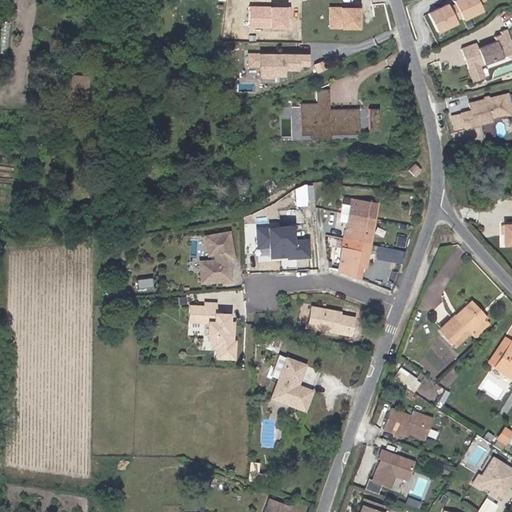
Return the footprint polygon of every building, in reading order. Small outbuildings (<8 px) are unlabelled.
[(427,13),(436,31),(455,23),(453,20),(461,17),(462,19),(480,10),(475,0),(453,0),(455,4),(447,8),(446,4),(427,13)] [(327,4),(326,26),(360,27),(361,5),(327,4)] [(496,48),(508,42),(501,27),(496,29),(497,32),(491,35),(492,39),(476,46),(473,42),(459,48),(472,81),(483,76),(477,64),(499,55),(496,48)] [(496,48),(499,55),(511,49),(508,42),(496,48)] [(308,51),(243,50),(243,73),(291,74),(291,63),(308,63),(308,51)] [(64,102),(85,104),(87,78),(67,76),(64,102)] [(329,90),(316,91),(316,103),(316,110),(329,110),(329,90)] [(490,118),(491,122),(511,116),(511,114),(507,93),(503,95),(506,105),(501,115),(490,118)] [(506,105),(503,95),(468,103),(470,111),(460,113),(464,128),(491,122),(490,118),(501,115),(506,105)] [(316,103),(299,103),(299,132),(358,131),(357,110),(329,110),(316,110),(316,103)] [(367,110),(368,131),(378,131),(378,110),(367,110)] [(460,113),(451,116),(455,131),(464,128),(460,113)] [(412,170),(416,175),(421,170),(417,166),(412,170)] [(338,271),(356,278),(358,266),(365,267),(377,203),(351,199),(349,206),(342,205),(338,222),(346,223),(338,271)] [(511,223),(503,224),(503,245),(511,244),(511,223)] [(286,258),(309,257),(307,239),(292,240),(291,226),(256,229),(257,247),(269,247),(269,257),(286,256),(286,258)] [(201,282),(229,280),(228,260),(233,259),(228,233),(205,237),(208,254),(214,253),(216,261),(204,262),(204,272),(201,272),(201,282)] [(469,301),(457,313),(459,315),(467,307),(480,321),(484,317),(469,301)] [(233,342),(233,323),(228,323),(229,314),(215,314),(216,304),(205,303),(205,307),(190,306),(189,322),(208,323),(207,336),(213,337),(212,349),(218,349),(218,359),(234,359),(235,342),(233,342)] [(310,307),(307,327),(350,334),(353,317),(338,315),(339,312),(310,307)] [(459,315),(457,313),(439,330),(454,346),(480,321),(467,307),(459,315)] [(262,331),(256,344),(276,352),(282,338),(262,331)] [(486,363),(493,367),(510,341),(504,337),(486,363)] [(511,342),(510,341),(493,367),(510,378),(511,377),(511,342)] [(271,399),(304,410),(312,392),(297,386),(305,365),(279,356),(271,377),(277,380),(271,399)] [(394,376),(416,390),(422,379),(400,366),(394,376)] [(410,417),(390,409),(383,430),(403,438),(404,435),(405,433),(409,434),(425,440),(432,420),(412,412),(410,417)] [(497,438),(506,444),(511,434),(511,433),(503,428),(497,438)] [(371,482),(367,480),(364,489),(377,494),(381,485),(390,488),(394,476),(406,481),(413,463),(380,450),(377,458),(380,459),(371,482)] [(511,481),(511,468),(493,456),(482,473),(481,474),(482,483),(483,484),(491,489),(497,493),(502,497),(511,481)] [(250,462),(249,481),(265,482),(265,475),(257,474),(258,463),(250,462)] [(482,473),(479,471),(472,481),(481,487),(483,484),(482,483),(481,474),(482,473)] [(276,477),(272,488),(285,493),(290,480),(284,477),(283,480),(276,477)] [(487,496),(478,511),(479,511),(493,511),(499,503),(487,496)] [(287,511),(289,507),(268,499),(263,511),(287,511)] [(382,511),(384,508),(363,500),(358,511),(382,511)]
